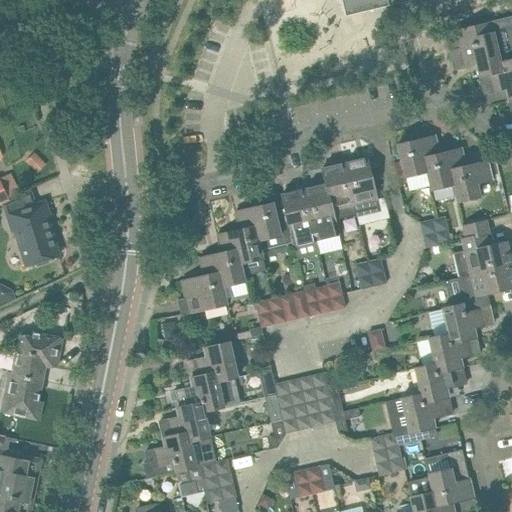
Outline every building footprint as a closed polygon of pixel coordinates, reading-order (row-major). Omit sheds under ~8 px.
[(341,0),(346,16),(410,0),(341,0)] [(450,51),(454,70),(476,64),(479,76),(502,71),(500,61),(491,22),(456,30),(460,49),(450,51)] [(384,46),(376,48),(379,60),(387,58),(384,46)] [(511,58),(500,61),(502,71),(479,76),(483,94),(506,89),(509,100),(511,99),(511,58)] [(435,135),(397,145),(401,161),(405,177),(427,172),(424,158),(439,154),(439,153),(435,135)] [(461,148),(439,153),(439,154),(424,158),(427,172),(431,190),(453,184),(450,170),(466,166),(461,148)] [(37,172),(46,163),(34,152),(25,161),(37,172)] [(379,209),(367,158),(344,163),(356,214),(379,209)] [(401,161),(393,163),(397,179),(405,177),(401,161)] [(466,166),(450,170),(453,184),(457,202),(480,197),(477,183),(492,180),(488,161),(466,166)] [(322,168),(325,184),(326,184),(335,219),(356,214),(344,163),(322,168)] [(326,184),(325,184),(304,189),(316,240),(339,235),(335,219),(326,184)] [(316,240),(304,189),(281,194),(285,210),(292,241),(293,246),(316,240)] [(36,204),(7,213),(12,230),(15,229),(26,266),(59,255),(47,219),(50,218),(45,201),(36,204)] [(285,210),(275,212),(273,203),(235,212),(239,229),(239,230),(255,226),(260,249),(261,249),(292,241),(285,210)] [(423,235),(446,230),(444,217),(420,223),(423,235)] [(463,226),(465,237),(465,238),(485,234),(489,233),(487,222),(463,226)] [(255,226),(239,230),(239,229),(217,235),(221,252),(221,253),(237,249),(240,264),(241,263),(263,258),(261,249),(260,249),(255,226)] [(423,235),(425,247),(449,242),(446,230),(423,235)] [(465,238),(465,237),(461,238),(464,251),(455,253),(461,276),(493,268),(511,264),(511,263),(507,241),(488,246),(485,234),(465,238)] [(237,249),(221,253),(221,252),(199,258),(203,276),(219,272),(222,287),(245,281),(241,263),(240,264),(237,249)] [(373,286),(386,283),(380,258),(368,261),(373,286)] [(373,286),(368,261),(355,264),(361,289),(373,286)] [(466,298),(461,299),(461,302),(442,307),(442,308),(463,303),(465,313),(490,307),(486,294),(511,287),(511,264),(461,276),(466,298)] [(182,315),(201,310),(226,305),(222,287),(219,272),(203,276),(181,281),(186,299),(178,300),(182,315)] [(345,307),(342,294),(339,282),(327,285),(333,310),(345,307)] [(12,289),(0,283),(0,305),(16,300),(12,289)] [(303,287),(304,291),(310,316),(333,310),(327,285),(314,288),(313,284),(303,287)] [(298,318),(310,316),(304,291),(292,294),(298,318)] [(286,321),(298,318),(292,294),(280,296),(286,321)] [(273,324),(286,321),(280,296),(268,299),(273,324)] [(268,299),(255,302),(257,308),(261,327),(273,324),(268,299)] [(463,303),(442,308),(447,332),(428,336),(428,338),(448,333),(450,343),(476,337),(474,328),(493,324),(490,307),(465,313),(463,303)] [(165,340),(175,339),(172,323),(162,325),(165,340)] [(261,327),(250,329),(251,337),(263,334),(261,327)] [(380,329),(368,332),(372,351),(385,348),(380,329)] [(21,335),(16,354),(13,373),(9,372),(43,379),(45,366),(56,368),(62,338),(32,332),(31,337),(21,335)] [(448,333),(428,338),(434,362),(414,366),(415,368),(435,363),(437,372),(462,367),(460,358),(480,354),(476,337),(450,343),(448,333)] [(230,341),(204,348),(206,356),(186,361),(190,378),(215,372),(218,382),(219,381),(238,377),(230,341)] [(435,363),(415,368),(420,392),(401,397),(401,398),(421,393),(423,403),(448,397),(446,388),(466,384),(462,367),(437,372),(435,363)] [(277,394),(275,384),(271,368),(259,371),(265,397),(277,394)] [(328,389),(338,387),(334,370),(324,373),(328,389)] [(39,400),(43,379),(9,372),(1,412),(39,419),(43,401),(39,400)] [(215,372),(190,378),(192,386),(173,391),(177,408),(202,402),(204,412),(205,411),(224,406),(219,381),(218,382),(215,372)] [(329,397),(328,389),(324,373),(312,375),(317,400),(329,397)] [(305,403),(317,400),(312,375),(299,378),(305,403)] [(293,406),(305,403),(299,378),(287,381),(293,406)] [(287,381),(275,384),(277,394),(279,400),(281,408),(293,406),(287,381)] [(344,412),(338,387),(328,389),(329,397),(334,414),(344,412)] [(409,433),(435,427),(433,418),(452,414),(448,397),(423,403),(421,393),(401,398),(409,433)] [(281,408),(279,400),(277,394),(265,397),(270,423),(283,420),(281,408)] [(335,421),(334,414),(329,397),(317,400),(323,424),(335,421)] [(311,427),(323,424),(317,400),(305,403),(311,427)] [(202,402),(177,408),(179,416),(159,421),(163,438),(188,432),(190,442),(191,441),(191,440),(211,436),(205,411),(204,412),(202,402)] [(298,430),(311,427),(305,403),(293,406),(298,430)] [(286,433),(298,430),(293,406),(281,408),(283,420),(286,433)] [(335,421),(346,419),(344,412),(334,414),(335,421)] [(273,436),(267,438),(269,449),(276,448),(286,433),(283,420),(270,423),(273,436)] [(147,477),(145,478),(145,479),(176,472),(197,467),(191,441),(190,442),(188,432),(163,438),(165,446),(145,451),(148,462),(143,464),(147,477)] [(373,451),(398,445),(395,433),(370,439),(373,451)] [(0,497),(13,500),(29,503),(37,462),(2,455),(6,436),(0,434),(0,497)] [(376,463),(401,457),(398,445),(373,451),(376,463)] [(425,460),(433,491),(436,506),(452,502),(452,503),(474,497),(462,451),(425,460)] [(401,457),(376,463),(379,475),(404,470),(401,457)] [(227,459),(197,467),(176,472),(178,484),(195,480),(230,472),(227,459)] [(324,491),(323,486),(319,466),(306,469),(312,494),(324,491)] [(306,469),(294,472),(300,497),(312,494),(306,469)] [(230,472),(195,480),(198,492),(208,490),(233,484),(230,472)] [(356,481),(354,481),(355,489),(361,492),(371,489),(369,478),(356,481)] [(211,502),(236,496),(233,484),(208,490),(211,502)] [(452,502),(436,506),(433,491),(410,497),(413,511),(454,511),(452,503),(452,502)] [(10,511),(13,500),(0,497),(0,511),(10,511)] [(161,511),(159,503),(138,508),(139,511),(161,511)]
